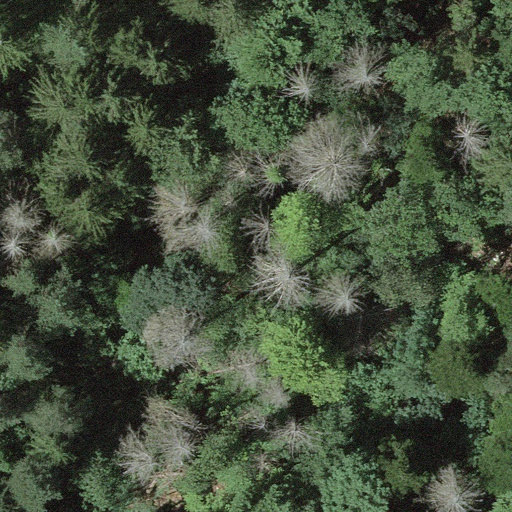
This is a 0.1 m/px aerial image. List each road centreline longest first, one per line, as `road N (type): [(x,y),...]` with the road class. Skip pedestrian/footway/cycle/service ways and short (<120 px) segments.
road 1 (track): [(287,0),(0,442)]
road 2 (track): [(269,511),(439,316),(511,214)]
